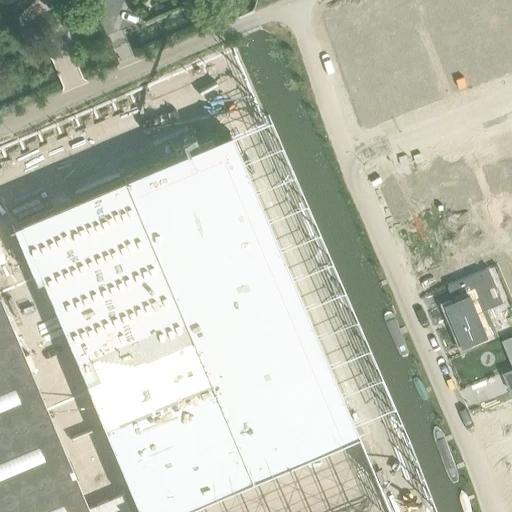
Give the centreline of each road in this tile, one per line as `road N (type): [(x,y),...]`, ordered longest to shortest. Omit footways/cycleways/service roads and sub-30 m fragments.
road 1 (unclassified): [(468,449),(349,157)]
road 2 (residential): [(0,126),(219,30)]
road 3 (residential): [(511,93),(349,157)]
road 4 (unclassified): [(349,157),(292,1)]
